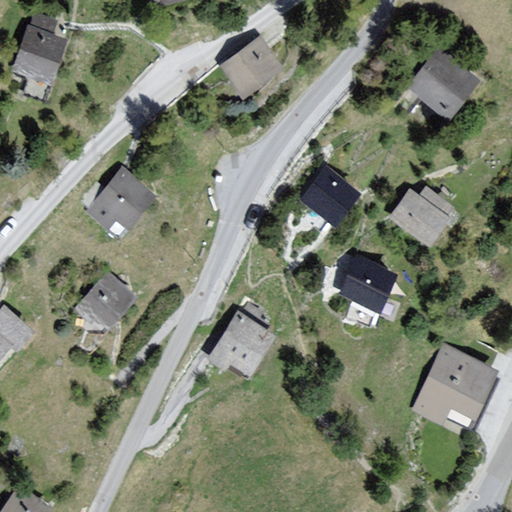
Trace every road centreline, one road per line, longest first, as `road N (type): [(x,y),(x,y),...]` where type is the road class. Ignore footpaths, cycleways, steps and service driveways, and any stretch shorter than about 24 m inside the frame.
road 1 (residential): [(99,511),(244,223),(385,0)]
road 2 (residential): [(0,258),(85,159),(286,0)]
